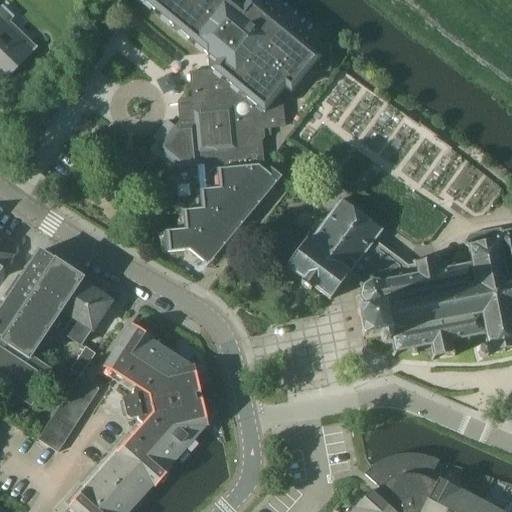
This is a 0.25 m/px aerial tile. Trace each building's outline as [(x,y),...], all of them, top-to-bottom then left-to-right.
[(200,165),(203,210),(184,211),(185,230),(166,232),(167,253),(190,251),(203,262),(273,178),(259,167),(256,137),(264,137),(264,129),(285,127),(281,93),(286,88),(292,93),(308,73),(330,71),(328,48),(316,49),(256,0),(248,0),(242,8),(233,0),(142,0),(208,53),(209,71),(191,72),(193,103),(187,104),(189,120),(181,121),(158,149),(180,167),(200,165)] [(0,73),(5,79),(30,53),(36,47),(9,21),(0,30),(0,73)] [(100,50),(108,41),(99,34),(92,43),(100,50)] [(456,180),(449,198),(471,207),(487,171),(466,162),(457,180),(456,180)] [(313,287),(330,300),(349,274),(373,242),(381,231),(340,200),(309,241),(307,240),(298,251),(292,246),(287,246),(280,255),(280,261),(287,265),(286,267),(304,280),(302,283),(311,290),(313,287)] [(511,349),(511,231),(510,231),(509,236),(505,236),(503,233),(501,235),(503,238),(499,244),(472,249),(467,247),(465,250),(468,252),(471,267),(457,270),(456,265),(452,266),(453,271),(436,274),(435,264),(437,261),(435,260),(433,263),(416,266),(412,263),(411,266),(414,268),(408,269),(373,242),(349,274),(358,280),(359,285),(357,288),(361,290),(359,298),(355,299),(356,302),(361,301),(365,308),(357,309),(362,337),(362,338),(380,335),(381,340),(386,343),(392,342),(393,352),(391,357),(395,358),(398,352),(410,350),(410,355),(415,354),(414,350),(429,348),(430,355),(429,360),(432,361),(434,357),(449,354),(454,357),(455,354),(452,352),(450,343),(465,340),(466,344),(470,343),(469,339),(484,336),(486,347),(483,348),(479,352),(480,355),(483,357),(487,356),(490,353),(511,349)] [(0,273),(3,270),(1,268),(10,256),(0,248),(0,273)] [(20,275),(16,280),(5,298),(7,299),(0,310),(0,384),(30,404),(52,370),(31,356),(61,310),(79,284),(82,280),(40,252),(23,277),(20,275)] [(79,284),(61,310),(73,318),(63,333),(80,345),(108,303),(79,284)] [(142,426),(69,508),(73,511),(129,511),(128,511),(144,493),(145,495),(153,486),(154,488),(172,469),(170,467),(178,459),(176,457),(192,440),(193,441),(206,427),(208,427),(194,366),(192,367),(151,341),(153,339),(131,325),(104,367),(136,388),(132,393),(133,396),(126,398),(122,403),(124,409),(125,410),(127,417),(131,420),(137,419),(138,422),(142,426)] [(79,375),(87,363),(93,354),(85,349),(71,370),(79,375)] [(79,376),(40,435),(36,440),(58,453),(99,389),(79,376)] [(430,480),(439,461),(435,459),(432,458),(426,456),(423,456),(420,455),(413,454),(407,454),(404,455),(398,456),(395,456),(389,458),(383,461),(380,462),(378,464),(372,468),(368,471),(364,475),(380,489),(375,495),(371,492),(352,511),(500,511),(439,479),(437,484),(430,480)]
